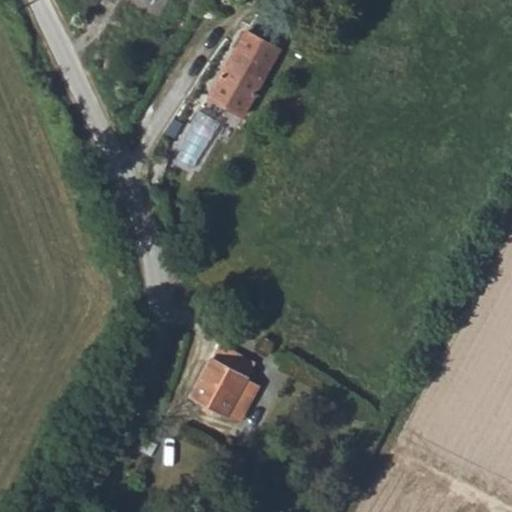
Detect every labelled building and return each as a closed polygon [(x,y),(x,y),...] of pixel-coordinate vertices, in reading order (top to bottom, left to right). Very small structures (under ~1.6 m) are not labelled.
[(292,47),(302,53),(313,35),(302,29),(292,47)] [(280,48),(247,30),(210,97),(243,115),(280,48)] [(212,406),(227,414),(246,377),(255,362),(219,342),(192,395),(206,403),(212,406)] [(246,377),(227,414),(239,420),(259,384),(246,377)] [(257,398),(264,401),(267,396),(260,392),(257,398)] [(212,406),(206,403),(203,409),(209,412),(212,406)]
